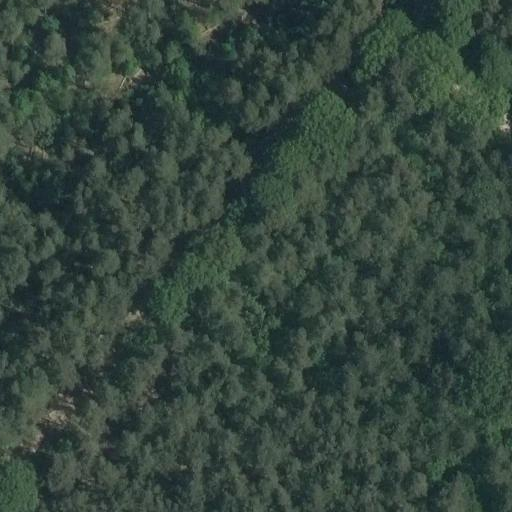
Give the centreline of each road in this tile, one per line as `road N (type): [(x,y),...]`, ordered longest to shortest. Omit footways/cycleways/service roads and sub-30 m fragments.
road 1 (track): [(0,507),(412,16)]
road 2 (track): [(511,124),(417,41),(412,16)]
